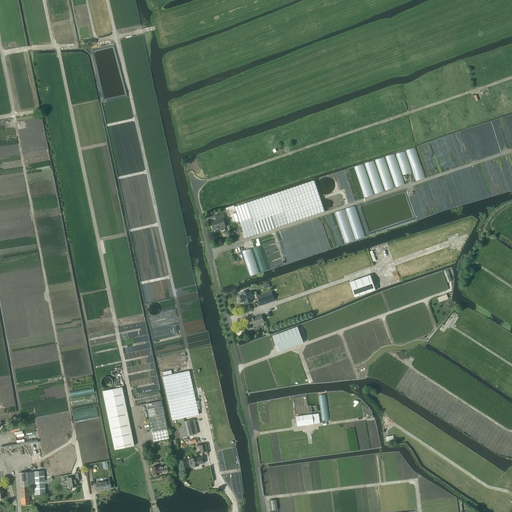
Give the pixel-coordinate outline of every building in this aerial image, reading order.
[(334,187),(334,186),(334,184),(333,182),(332,180),(330,179),(329,178),(326,178),(325,178),(323,178),(322,179),(320,180),(319,181),(318,182),(318,184),(318,186),(318,188),(319,190),(320,191),(322,193),(324,193),(325,194),(326,194),(328,193),(331,192),(332,190),(333,189),(334,187)] [(247,203),(235,207),(240,222),(245,238),(258,234),(288,223),(324,211),(320,200),(320,197),(314,180),(247,203)] [(354,206),(345,209),(355,240),(364,237),(354,206)] [(344,210),(335,213),(345,243),(354,240),(344,210)] [(215,216),(216,220),(211,221),(212,226),(212,227),(212,228),(213,229),(213,230),(220,228),(221,229),(221,230),(222,230),(223,230),(224,230),(224,229),(224,228),(224,227),(225,227),(223,218),(224,218),(223,213),(215,216)] [(330,215),(321,218),(331,248),(340,245),(330,215)] [(320,218),(311,221),(321,251),(330,248),(320,218)] [(310,221),(301,225),(311,255),(320,252),(310,221)] [(300,225),(291,228),(301,258),(310,255),(300,225)] [(290,228),(281,231),(291,262),(300,259),(290,228)] [(280,232),(271,235),(281,265),(290,262),(280,232)] [(370,275),(349,282),(355,297),(375,290),(370,275)] [(248,290),(241,293),(242,295),(240,296),(242,302),(244,301),(245,304),(252,301),(251,299),(253,298),(251,292),(249,292),(248,290)] [(260,305),(274,300),(272,292),(257,297),(260,305)] [(250,326),(264,322),(261,315),(248,319),(250,326)] [(272,336),(278,352),(303,343),(297,327),(272,336)] [(198,414),(189,370),(162,376),(172,420),(177,419),(183,418),(198,414)] [(122,388),(102,392),(114,450),(134,446),(122,388)] [(293,398),(296,416),(309,414),(306,396),(293,398)] [(146,404),(154,442),(169,439),(161,401),(146,404)] [(314,424),(312,414),(296,417),(297,426),(314,424)] [(177,419),(181,437),(197,434),(194,419),(184,421),(183,418),(177,419)] [(185,462),(185,463),(185,465),(186,465),(187,466),(188,465),(189,465),(190,464),(191,467),(198,466),(198,464),(204,463),(203,457),(196,458),(196,457),(189,459),(189,461),(188,461),(187,461),(186,461),(185,462)] [(152,467),(154,475),(159,474),(159,473),(168,471),(167,465),(158,467),(158,466),(152,467)] [(43,471),(33,472),(34,486),(35,495),(45,494),(44,485),(47,483),(49,482),(47,480),(46,480),(44,481),(43,471)] [(33,472),(19,473),(20,487),(28,487),(34,486),(33,472)] [(75,475),(67,477),(69,488),(70,487),(70,488),(72,488),(72,487),(77,486),(76,480),(79,480),(78,473),(75,473),(75,475)] [(96,483),(97,491),(111,488),(109,480),(96,483)] [(28,487),(20,487),(21,505),(29,504),(28,487)] [(269,500),(270,510),(278,509),(276,499),(269,500)]
